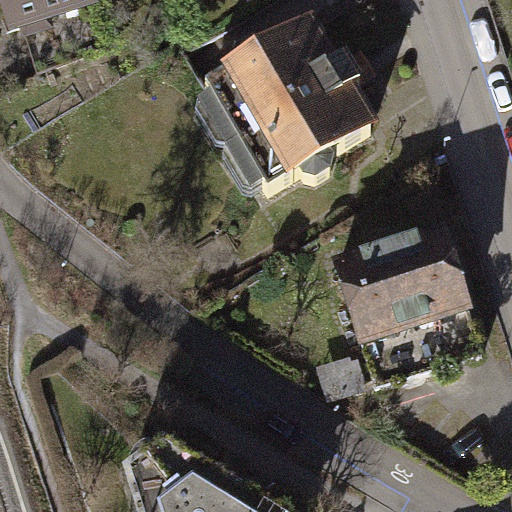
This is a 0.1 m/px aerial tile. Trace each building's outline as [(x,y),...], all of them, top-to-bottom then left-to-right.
[(97,0),(0,0),(15,45),(103,16),(97,0)] [(298,13),(208,68),(275,178),(366,123),(298,13)] [(440,223),(326,261),(356,349),(469,311),(440,223)] [(333,402),(370,396),(365,369),(328,376),(333,402)] [(275,511),(153,432),(116,462),(131,511),(275,511)]
